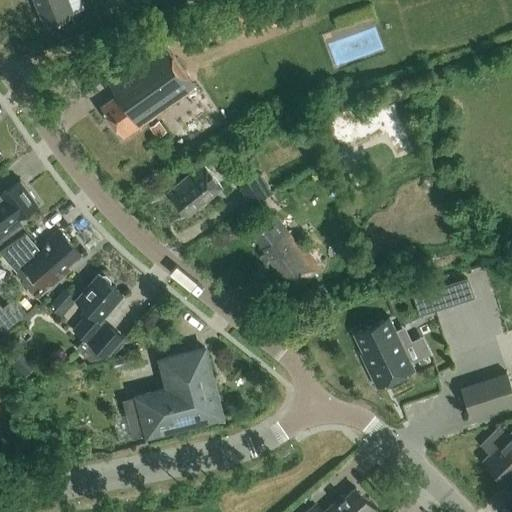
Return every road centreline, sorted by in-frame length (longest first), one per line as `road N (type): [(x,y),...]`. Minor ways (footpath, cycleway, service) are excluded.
road 1 (unclassified): [(317,405),(274,346),(116,214),(0,62)]
road 2 (tertiary): [(0,506),(246,445),(317,405)]
road 3 (tertiary): [(455,511),(367,426),(317,405)]
